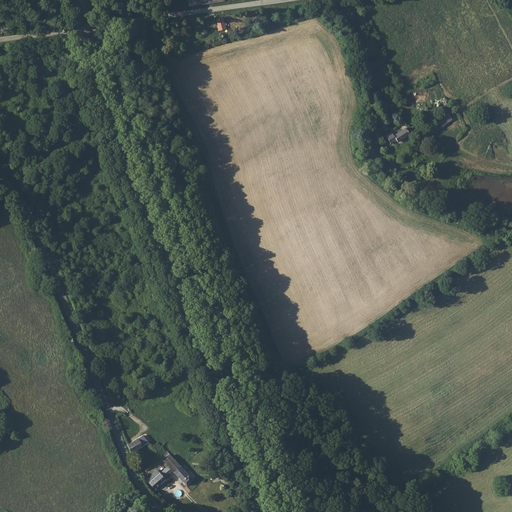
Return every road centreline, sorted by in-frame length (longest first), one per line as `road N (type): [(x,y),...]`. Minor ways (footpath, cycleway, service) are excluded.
road 1 (unclassified): [(0,174),(29,212),(132,474),(159,511)]
road 2 (unclassified): [(89,28),(289,0)]
